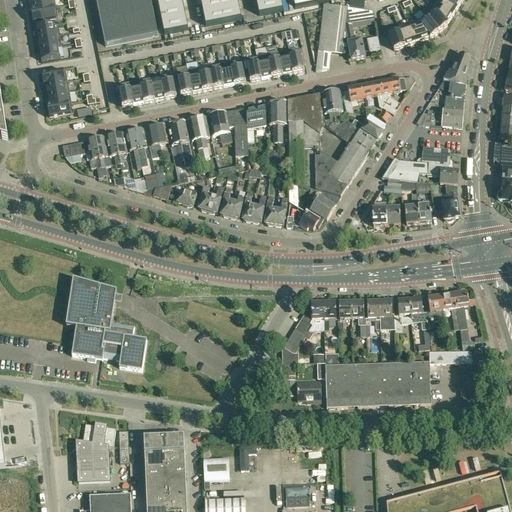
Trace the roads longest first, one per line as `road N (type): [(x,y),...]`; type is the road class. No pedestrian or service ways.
road 1 (residential): [(32,140),(404,66),(436,77)]
road 2 (primary): [(297,262),(216,252),(0,189)]
road 3 (primary): [(0,214),(192,269),(294,279)]
road 4 (residential): [(292,243),(224,232),(51,181),(32,165),(32,140)]
road 5 (unclassified): [(511,416),(253,424),(217,416)]
road 6 (residential): [(292,243),(334,237),(436,77)]
road 7 (primary): [(294,279),(491,268)]
road 8 (tertiary): [(485,239),(478,138),(492,44)]
road 9 (primary): [(485,239),(297,262)]
road 10 (unclassified): [(217,416),(42,392)]
road 11 (unclassified): [(217,416),(288,302),(294,279)]
road 12 (residential): [(32,140),(11,0)]
road 13 (unclassified): [(55,511),(42,392)]
